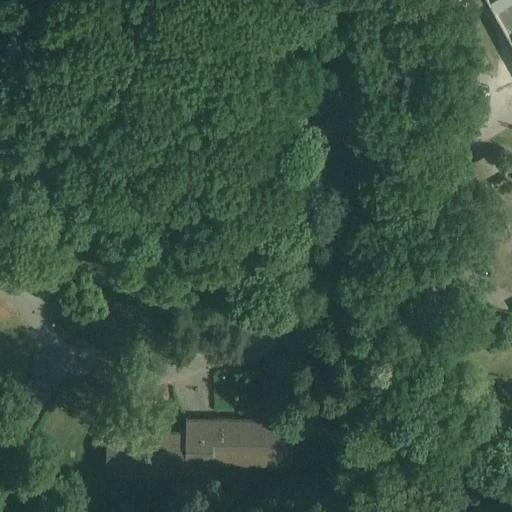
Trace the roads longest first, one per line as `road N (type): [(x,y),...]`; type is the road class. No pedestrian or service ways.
road 1 (residential): [(45,361),(147,374),(218,348),(341,281)]
road 2 (unclassified): [(341,281),(297,157),(161,115)]
road 3 (residential): [(25,301),(161,115)]
road 4 (unclassified): [(161,115),(264,0)]
